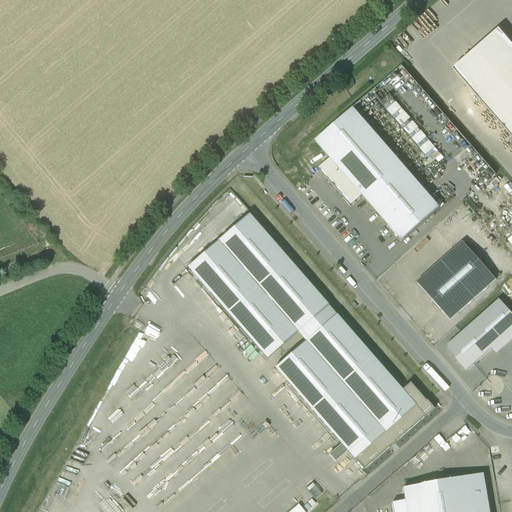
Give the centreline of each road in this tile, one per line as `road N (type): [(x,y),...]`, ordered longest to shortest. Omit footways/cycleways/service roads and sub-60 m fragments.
road 1 (tertiary): [(419,0),(218,175),(118,295)]
road 2 (tertiary): [(118,295),(0,491)]
road 3 (residential): [(118,295),(70,268),(0,292)]
